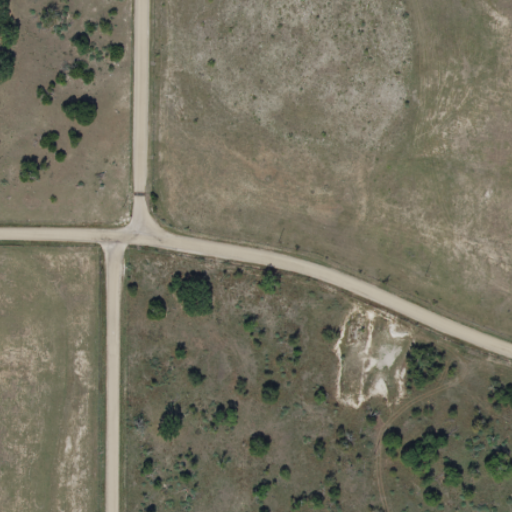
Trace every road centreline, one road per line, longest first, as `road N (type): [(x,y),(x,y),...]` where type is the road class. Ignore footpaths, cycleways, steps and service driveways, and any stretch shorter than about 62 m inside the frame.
road 1 (residential): [(511,385),(441,365),(283,263),(145,238),(0,236)]
road 2 (residential): [(119,511),(115,237)]
road 3 (residential): [(145,238),(146,0)]
